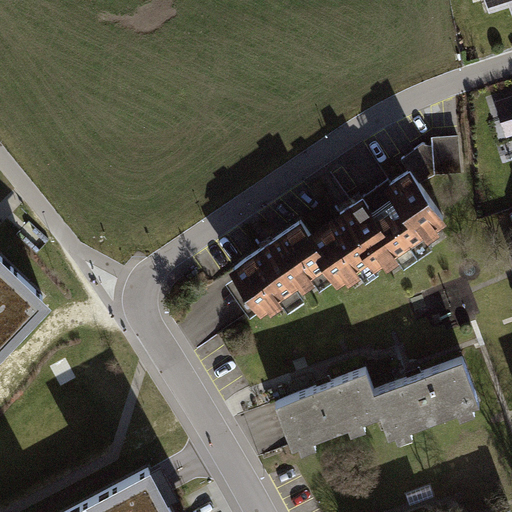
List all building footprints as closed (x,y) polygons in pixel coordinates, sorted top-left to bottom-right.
[(511,0),(485,0),(489,13),(510,6),(511,11),(511,0)] [(511,93),(495,99),(506,133),(511,131),(511,93)] [(446,132),(432,132),(432,143),(434,170),(461,169),(460,131),(446,132)] [(399,156),(406,164),(409,163),(420,179),(434,170),(432,143),(422,140),(399,156)] [(265,237),(229,262),(233,267),(225,272),(247,305),(255,299),(261,308),(282,294),(287,302),(300,294),(294,285),(314,272),(319,280),(333,271),(337,277),(347,270),(349,274),(359,267),(365,275),(397,253),(403,262),(433,241),(428,234),(440,226),(439,223),(447,217),(420,179),(409,163),(406,164),(384,180),(396,197),(377,210),(362,188),(344,200),(327,212),(329,216),(311,228),(308,225),(306,226),(298,214),(265,237)] [(0,255),(0,254),(0,349),(48,298),(0,255)] [(316,443),(314,437),(349,424),(352,430),(365,425),(363,419),(382,412),(389,433),(396,430),(399,437),(412,432),(410,427),(457,409),(460,416),(475,410),(472,403),(480,401),(463,354),(415,372),(374,387),(366,366),(325,381),(276,400),(293,445),(300,443),(302,449),(316,443)] [(88,482),(93,491),(103,511),(186,511),(152,447),(88,482)] [(103,511),(93,491),(55,511),(103,511)] [(511,511),(511,503),(486,511),(511,511)]
